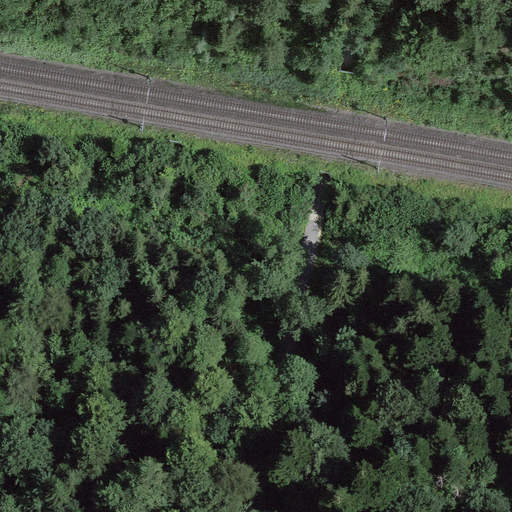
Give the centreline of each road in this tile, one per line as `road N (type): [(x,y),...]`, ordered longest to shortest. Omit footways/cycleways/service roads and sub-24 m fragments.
road 1 (track): [(318,213),(255,511)]
road 2 (track): [(318,213),(346,65)]
